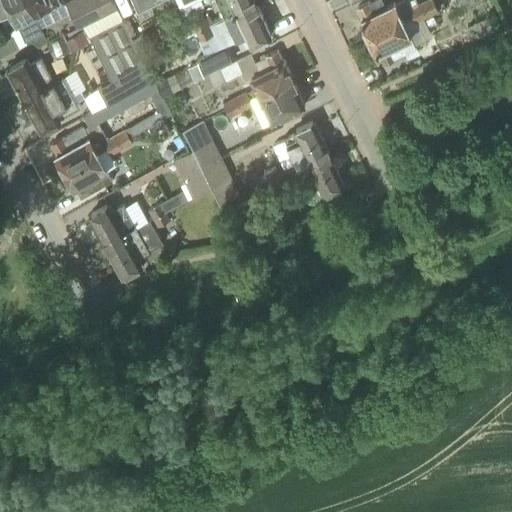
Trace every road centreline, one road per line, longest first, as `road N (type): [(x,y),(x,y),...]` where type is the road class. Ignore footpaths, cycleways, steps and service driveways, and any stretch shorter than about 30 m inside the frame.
road 1 (residential): [(396,185),(304,0)]
road 2 (residential): [(89,307),(0,141)]
